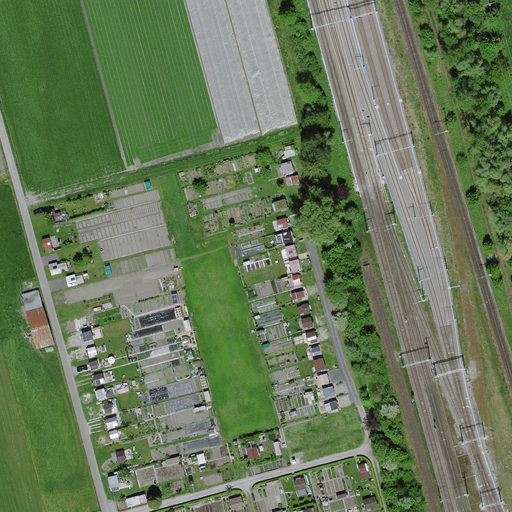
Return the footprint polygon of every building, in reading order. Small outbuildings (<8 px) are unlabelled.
[(297,170),(295,161),(284,163),(285,172),(297,170)] [(26,310),(42,306),(38,290),(22,295),(26,310)] [(25,313),(36,350),(54,345),(44,308),(25,313)] [(260,457),(259,443),(249,443),(250,457),(260,457)] [(296,479),(300,494),(309,491),(305,476),(296,479)] [(377,494),(364,498),(368,511),(369,511),(382,508),(377,494)]
